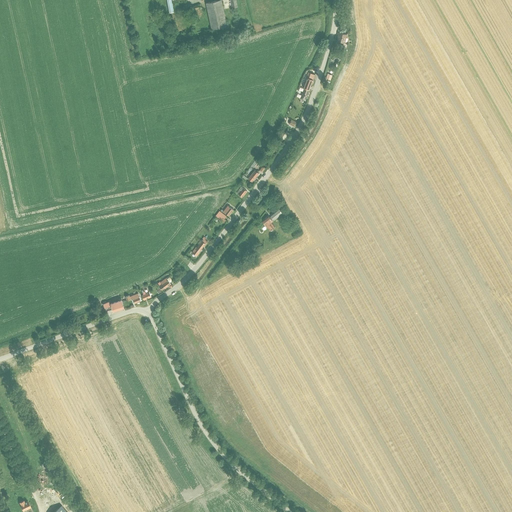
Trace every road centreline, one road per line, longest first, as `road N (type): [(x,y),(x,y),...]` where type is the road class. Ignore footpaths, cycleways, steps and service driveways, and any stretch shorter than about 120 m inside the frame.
road 1 (unclassified): [(147,309),(190,274),(295,134),(319,77),(336,0)]
road 2 (unclassified): [(289,511),(214,445),(147,309)]
road 3 (unclassified): [(0,358),(147,309)]
